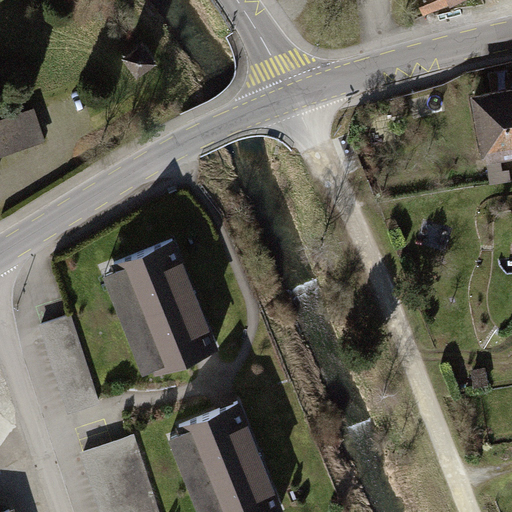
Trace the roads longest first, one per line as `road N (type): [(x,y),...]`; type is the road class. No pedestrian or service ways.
road 1 (residential): [(471,511),(384,294),(292,96)]
road 2 (secondary): [(292,96),(511,37)]
road 3 (residential): [(61,511),(0,328)]
road 4 (secondary): [(0,256),(158,158)]
road 5 (secondary): [(292,96),(158,158)]
